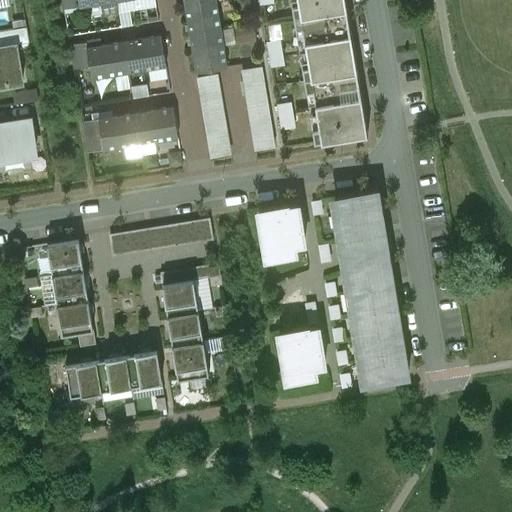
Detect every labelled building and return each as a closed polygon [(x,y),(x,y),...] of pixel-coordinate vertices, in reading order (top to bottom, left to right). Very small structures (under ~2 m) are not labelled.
[(78,0),(62,0),(64,9),(80,6),(78,0)] [(216,0),(213,0),(185,5),(190,34),(221,28),(216,0)] [(298,0),(299,4),(292,6),(294,17),(347,9),(345,0),(298,0)] [(347,9),(294,17),(304,80),(357,71),(353,47),(351,32),(350,32),(347,9)] [(157,11),(148,12),(150,21),(159,20),(157,11)] [(27,26),(0,30),(0,46),(17,44),(29,42),(27,26)] [(221,28),(190,34),(196,71),(227,66),(221,28)] [(161,34),(124,40),(129,71),(166,65),(161,34)] [(284,38),(270,39),(273,65),(287,63),(284,38)] [(87,46),(90,66),(92,77),(129,71),(124,40),(87,46)] [(87,41),(70,44),(74,69),(90,66),(87,46),(87,41)] [(0,46),(0,82),(23,79),(17,44),(0,46)] [(261,66),(244,69),(257,149),(274,146),(261,66)] [(357,71),(304,80),(314,141),(314,142),(368,134),(368,133),(367,133),(363,109),(364,109),(361,94),(357,71)] [(215,73),(198,76),(211,156),(228,153),(215,73)] [(169,79),(157,81),(159,93),(171,91),(169,79)] [(148,81),(133,83),(134,94),(150,92),(148,81)] [(23,89),(24,100),(40,98),(39,88),(23,89)] [(296,101),(282,102),(284,127),(298,126),(296,101)] [(173,105),(136,112),(141,143),(178,136),(173,105)] [(136,112),(98,118),(104,149),(141,143),(136,112)] [(30,118),(0,123),(0,158),(2,158),(36,152),(30,118)] [(98,118),(83,121),(88,151),(104,149),(98,118)] [(181,151),(165,153),(167,165),(183,162),(181,151)] [(377,188),(349,193),(350,194),(337,196),(344,241),(385,234),(377,188)] [(320,199),(312,201),(314,213),(322,212),(320,199)] [(288,203),(259,208),(266,251),(295,246),(295,245),(305,243),(298,203),(288,204),(288,203)] [(210,218),(199,219),(202,237),(203,240),(213,238),(210,218)] [(199,219),(110,234),(113,252),(202,237),(199,219)] [(79,237),(47,242),(52,273),(84,268),(79,237)] [(328,243),(319,244),(322,260),(330,259),(328,243)] [(31,245),(20,247),(22,256),(33,254),(31,245)] [(388,253),(348,267),(368,382),(408,375),(388,253)] [(84,268),(52,273),(57,303),(89,298),(84,268)] [(221,274),(210,276),(211,284),(222,283),(221,274)] [(36,276),(25,277),(27,286),(38,284),(36,276)] [(194,278),(162,283),(167,314),(199,309),(194,278)] [(334,281),(326,282),(328,295),(336,293),(334,281)] [(89,298),(57,303),(62,334),(78,331),(94,329),(89,298)] [(318,321),(314,301),(306,302),(309,322),(318,321)] [(226,304),(215,306),(216,315),(227,313),(226,304)] [(338,304),(329,305),(331,317),(340,316),(338,304)] [(41,305),(30,307),(32,316),(42,314),(41,305)] [(199,309),(167,314),(172,344),(204,338),(199,309)] [(308,325),(279,330),(286,372),(315,368),(315,366),(325,365),(318,325),(309,326),(308,325)] [(341,326),(333,328),(335,340),(344,339),(341,326)] [(94,329),(78,331),(80,345),(96,342),(94,329)] [(231,334),(220,336),(221,344),(232,343),(231,334)] [(204,338),(172,344),(178,378),(209,373),(204,338)] [(157,348),(126,353),(131,385),(162,380),(157,348)] [(345,349),(337,351),(339,363),(347,361),(345,349)] [(126,353),(96,358),(101,390),(131,385),(126,353)] [(96,358),(65,363),(71,395),(101,390),(96,358)] [(349,372),(341,373),(343,386),(351,384),(349,372)] [(165,396),(156,397),(158,408),(166,407),(165,396)] [(134,401),(125,402),(127,413),(136,412),(134,401)] [(104,406),(95,407),(97,418),(106,416),(104,406)]
